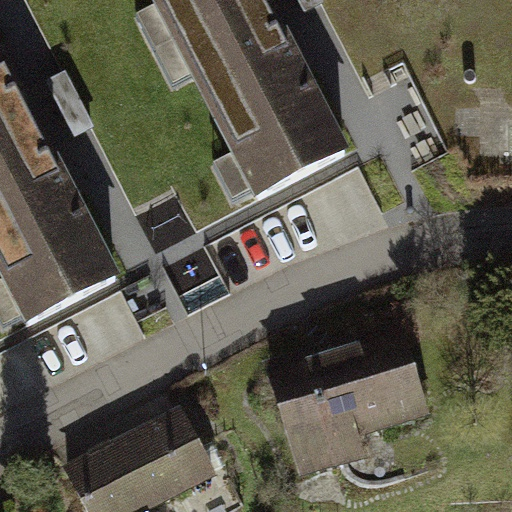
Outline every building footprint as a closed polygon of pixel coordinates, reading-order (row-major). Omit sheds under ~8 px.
[(8,0),(0,0),(0,138),(53,118),(8,0)] [(300,0),(192,0),(215,56),(308,18),(300,0)] [(310,22),(218,59),(306,272),(397,235),(310,22)] [(57,123),(0,143),(0,269),(41,381),(137,346),(57,123)] [(469,332),(333,387),(368,473),(504,418),(469,332)] [(262,511),(234,447),(114,498),(119,511),(262,511)]
